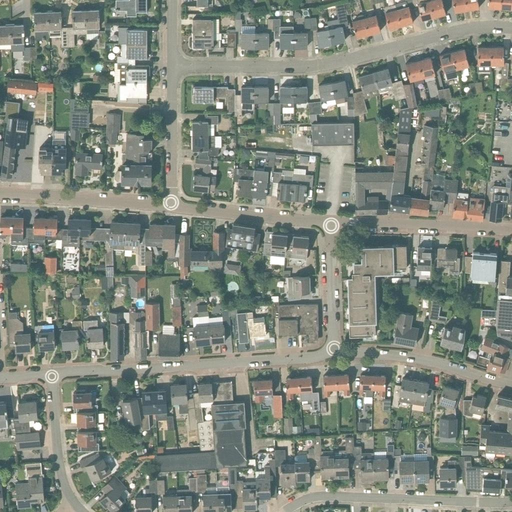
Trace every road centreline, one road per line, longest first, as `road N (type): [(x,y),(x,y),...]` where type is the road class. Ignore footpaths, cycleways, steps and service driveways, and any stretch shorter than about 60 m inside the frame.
road 1 (residential): [(172,69),(312,67),(464,32),(511,31)]
road 2 (residential): [(51,374),(334,352)]
road 3 (residential): [(280,511),(305,497),(511,503)]
road 4 (tertiary): [(511,231),(330,225)]
road 5 (residential): [(334,352),(414,358),(509,386)]
road 6 (tertiary): [(171,206),(0,194)]
road 7 (tertiary): [(330,225),(171,206)]
road 8 (residential): [(171,206),(172,69)]
road 9 (residential): [(78,505),(62,470),(51,374)]
road 10 (residential): [(334,352),(330,225)]
